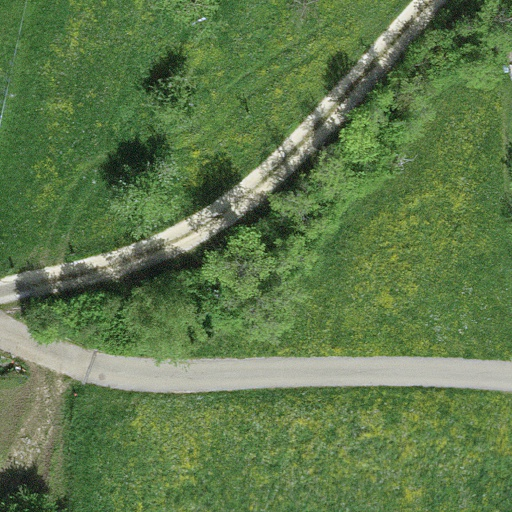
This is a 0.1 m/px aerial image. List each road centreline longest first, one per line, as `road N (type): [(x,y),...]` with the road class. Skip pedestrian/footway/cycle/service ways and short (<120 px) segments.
road 1 (track): [(0,290),(127,262),(195,230),(284,162),(426,0)]
road 2 (track): [(511,374),(144,375),(0,334)]
